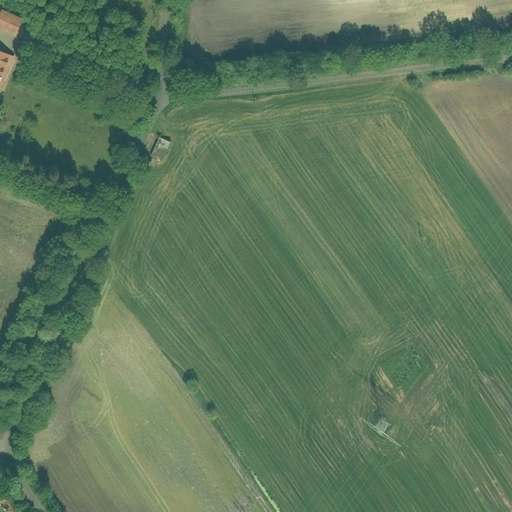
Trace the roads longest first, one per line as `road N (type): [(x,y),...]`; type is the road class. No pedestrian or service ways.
road 1 (unclassified): [(0,448),(161,94)]
road 2 (unclassified): [(161,94),(511,54)]
